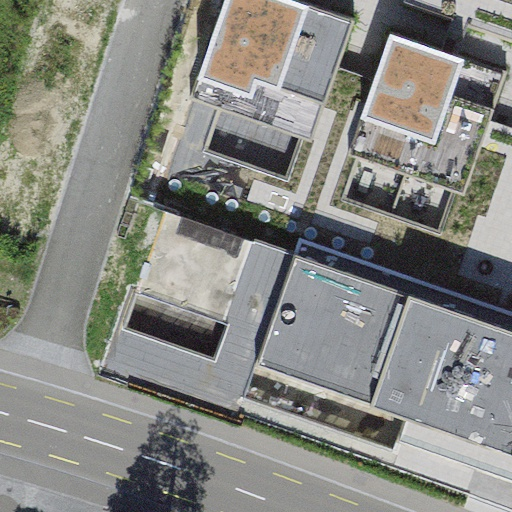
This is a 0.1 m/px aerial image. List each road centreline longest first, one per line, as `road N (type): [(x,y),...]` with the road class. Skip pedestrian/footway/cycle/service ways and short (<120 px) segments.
road 1 (residential): [(150,0),(29,367),(31,422)]
road 2 (tertiary): [(293,511),(31,422)]
